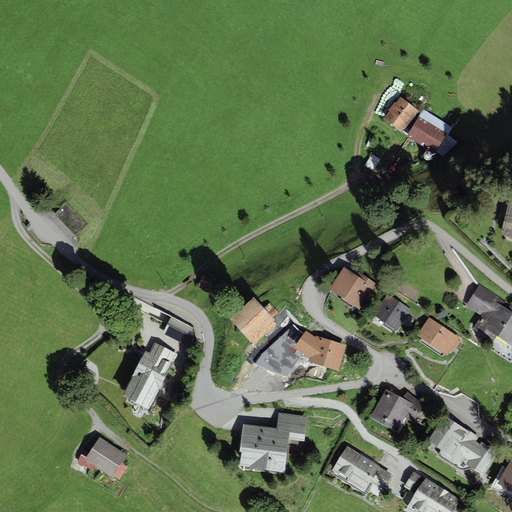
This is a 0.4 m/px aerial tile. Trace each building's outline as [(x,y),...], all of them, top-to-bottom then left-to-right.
[(418,111),(400,97),(395,103),(394,102),(388,110),(389,111),(383,118),(401,132),(403,129),(404,130),(415,116),(414,116),(418,111)] [(424,110),(406,136),(435,153),(436,151),(443,156),(457,142),(448,135),(453,128),(424,110)] [(427,160),(428,160),(429,160),(431,159),(432,158),(432,157),(432,155),(432,154),(431,153),(430,152),(428,151),(427,151),(425,152),(424,153),(423,154),(423,156),(423,157),(424,159),(425,160),(427,160)] [(511,201),(507,200),(499,234),(511,237),(511,201)] [(67,204),(55,216),(76,238),(88,226),(67,204)] [(330,288),(359,309),(377,282),(359,270),(356,275),(344,267),(330,288)] [(496,336),(511,347),(511,346),(511,311),(503,306),(506,302),(479,284),(466,305),(482,315),(473,329),(492,341),(496,336)] [(374,315),(397,331),(411,310),(388,294),(374,315)] [(254,298),(229,318),(252,345),(278,324),(274,319),(279,315),(270,304),(263,309),(254,298)] [(428,317),(416,335),(446,356),(459,338),(428,317)] [(192,329),(171,318),(163,333),(190,347),(195,337),(192,329)] [(343,351),(345,345),(316,337),(315,337),(306,331),(294,348),(309,358),(309,361),(338,370),(342,355),(344,356),(346,351),(343,351)] [(149,352),(145,350),(122,396),(149,410),(178,354),(154,343),(149,352)] [(386,389),(369,417),(398,431),(405,417),(413,421),(423,403),(416,400),(408,392),(402,397),(386,389)] [(241,452),(239,466),(284,471),(288,438),(304,440),(307,417),(279,413),(277,428),(242,424),(238,451),(241,452)] [(444,414),(428,440),(441,448),(437,455),(456,468),(461,469),(464,469),(467,469),(469,466),(482,474),(498,449),(483,439),(480,444),(476,441),(479,436),(444,414)] [(127,455),(100,437),(84,459),(111,478),(113,475),(122,462),(127,455)] [(394,473),(348,445),(332,470),(365,489),(370,481),(383,490),(394,473)] [(511,459),(499,483),(511,490),(511,459)] [(113,475),(119,479),(128,466),(122,462),(113,475)] [(451,511),(460,499),(425,478),(425,479),(413,472),(404,486),(414,493),(404,509),(409,511),(451,511)]
